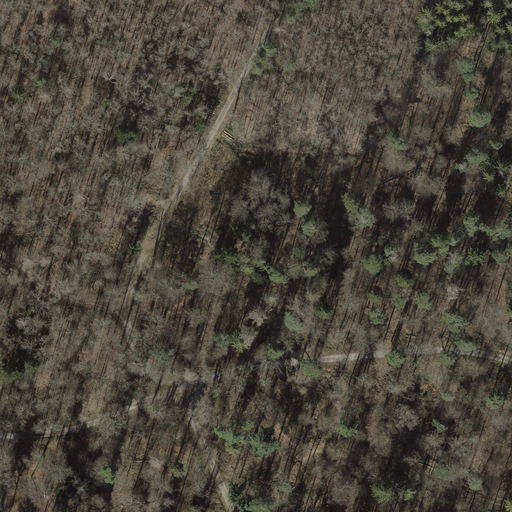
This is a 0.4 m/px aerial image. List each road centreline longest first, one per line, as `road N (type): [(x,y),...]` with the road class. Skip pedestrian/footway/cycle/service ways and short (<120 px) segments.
road 1 (track): [(234,511),(180,391),(149,368),(124,315),(142,260),(285,0)]
road 2 (track): [(0,431),(86,425),(254,365),(438,349),(511,361)]
